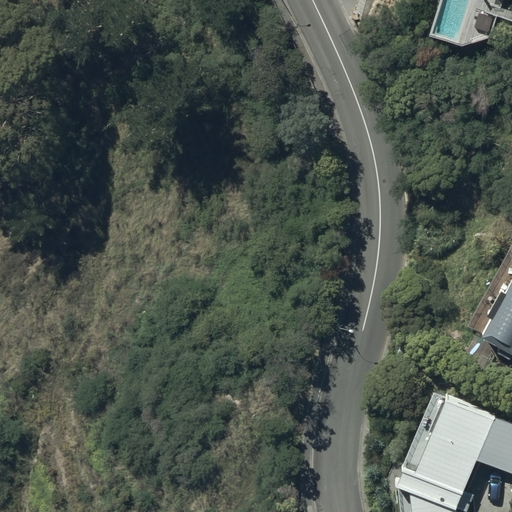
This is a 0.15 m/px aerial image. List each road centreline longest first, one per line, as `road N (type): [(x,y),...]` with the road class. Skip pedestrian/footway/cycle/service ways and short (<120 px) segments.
road 1 (residential): [(313,0),(372,138),(382,209),(380,253),(341,417),(342,511)]
road 2 (track): [(362,338),(231,511)]
road 3 (track): [(71,511),(53,455),(34,434),(13,434),(0,462)]
